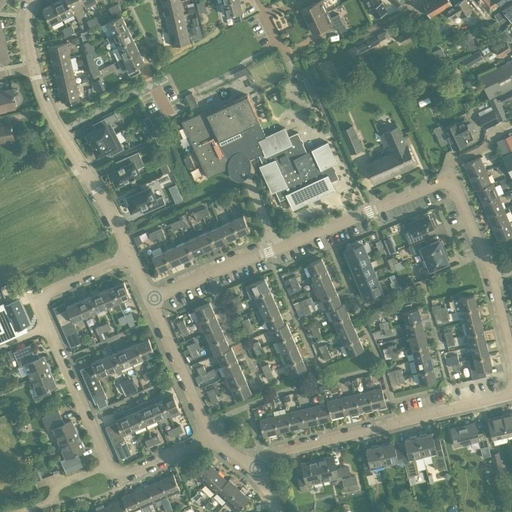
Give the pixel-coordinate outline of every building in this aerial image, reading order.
[(72,8),(71,9),(67,0),(59,0),(54,3),(62,18),(74,12),(72,8)] [(72,8),(83,3),(81,0),(67,0),(71,9),(72,8)] [(166,18),(183,14),(180,0),(179,0),(163,4),(166,18)] [(242,10),(239,0),(228,0),(223,1),(226,14),(242,10)] [(307,21),(327,11),(321,0),(318,0),(319,1),(301,9),(307,21)] [(379,2),(377,0),(364,0),(368,5),(369,5),(375,16),(386,11),(382,1),(379,2)] [(430,16),(452,3),(449,0),(432,0),(424,5),(430,16)] [(465,0),(462,0),(446,10),(451,19),(460,14),(462,18),(472,11),(465,0)] [(500,4),(496,0),(475,0),(485,13),(500,4)] [(51,24),(62,18),(54,3),(43,8),(51,24)] [(116,12),(121,10),(118,3),(113,5),(116,12)] [(498,21),(506,15),(511,21),(511,3),(494,15),(498,21)] [(112,14),(116,12),(113,5),(108,8),(112,14)] [(327,11),(307,21),(312,33),(330,25),(332,30),(339,27),(344,25),(339,14),(330,18),(327,11)] [(169,31),(187,27),(183,14),(166,18),(169,31)] [(121,15),(101,25),(104,31),(109,29),(112,34),(127,26),(121,15)] [(95,25),(91,18),(86,21),(90,28),(95,25)] [(422,21),(417,24),(421,31),(426,29),(422,21)] [(66,27),(70,34),(75,32),(71,25),(66,27)] [(115,40),(118,46),(133,38),(127,26),(112,34),(107,37),(110,42),(115,40)] [(62,29),(65,36),(70,34),(66,27),(62,29)] [(172,45),(190,41),(187,27),(169,31),(172,45)] [(349,61),(360,56),(382,45),(381,45),(391,40),(386,29),(376,34),(377,37),(356,48),(355,46),(344,51),(349,61)] [(511,38),(504,29),(497,35),(498,36),(510,40),(511,38)] [(403,45),(412,40),(408,32),(399,36),(403,45)] [(432,36),(426,39),(430,47),(436,44),(432,36)] [(133,38),(118,46),(112,49),(118,60),(124,58),(123,57),(139,49),(133,38)] [(53,59),(70,56),(67,42),(49,46),(50,46),(51,52),(50,52),(52,60),(53,59)] [(506,43),(496,49),(500,57),(509,51),(511,50),(506,43)] [(93,44),(86,47),(88,52),(95,49),(93,44)] [(0,63),(9,61),(9,60),(8,61),(7,54),(8,54),(6,47),(5,47),(0,48),(0,63)] [(441,47),(432,51),(439,66),(447,62),(448,62),(441,47)] [(123,57),(124,58),(129,69),(127,70),(130,76),(140,71),(137,65),(145,61),(139,49),(123,57)] [(478,50),(462,60),(467,67),(483,57),(478,50)] [(317,51),(308,55),(311,59),(319,55),(317,51)] [(54,66),(53,66),(55,73),(56,73),(73,70),(70,56),(53,59),(54,66)] [(92,73),(99,70),(93,58),(88,61),(90,68),(92,73)] [(511,59),(478,75),(489,99),(511,87),(511,59)] [(234,72),(237,77),(250,71),(247,66),(234,72)] [(58,80),(57,80),(58,87),(59,87),(76,84),(73,70),(56,73),(58,80)] [(61,94),(60,94),(61,102),(79,98),(76,84),(59,87),(61,94)] [(0,109),(14,106),(14,103),(18,102),(19,100),(19,96),(17,95),(14,95),(13,88),(1,91),(2,92),(0,92),(0,109)] [(511,88),(498,95),(501,99),(502,99),(504,102),(511,98),(511,88)] [(192,92),(185,95),(191,109),(198,105),(192,92)] [(250,158),(258,154),(253,142),(266,136),(259,120),(260,119),(247,93),(207,112),(206,109),(182,120),(208,176),(228,167),(228,168),(228,170),(229,172),(231,173),(232,175),(234,176),(236,177),(238,178),(240,178),(242,178),(244,177),(246,176),(248,175),(250,173),(251,172),(252,170),(252,168),(252,165),(252,163),(252,161),(251,159),(250,158)] [(495,97),(489,100),(498,120),(504,117),(498,102),(495,97)] [(493,110),(479,116),(484,128),(499,121),(493,110)] [(97,128),(86,134),(89,140),(90,139),(92,142),(114,130),(110,122),(117,118),(114,113),(105,118),(94,123),(97,128)] [(158,134),(148,115),(143,118),(153,137),(158,134)] [(457,122),(443,129),(453,149),(467,143),(466,141),(472,138),(469,133),(470,132),(465,120),(458,124),(457,122)] [(0,141),(14,139),(13,135),(10,121),(0,122),(0,141)] [(353,125),(341,130),(348,147),(360,142),(353,125)] [(393,152),(366,164),(374,181),(415,163),(408,146),(406,147),(397,126),(384,132),(393,152)] [(285,127),(266,136),(253,142),(258,154),(263,164),(260,166),(272,192),(275,191),(280,201),(286,198),(285,196),(287,195),(293,209),(335,190),(332,182),(339,179),(333,164),(337,162),(328,142),(306,151),(297,132),(289,136),(285,127)] [(114,130),(92,142),(95,148),(94,149),(97,155),(108,150),(110,155),(121,150),(118,144),(121,143),(114,130)] [(145,165),(142,159),(138,151),(115,161),(118,168),(109,172),(112,178),(114,177),(117,184),(132,177),(133,178),(136,176),(135,175),(140,173),(137,168),(145,165)] [(511,153),(503,157),(511,177),(511,153)] [(194,164),(189,155),(183,158),(188,167),(194,164)] [(480,157),(465,163),(468,170),(467,171),(470,177),(486,170),(480,157)] [(170,171),(166,162),(160,165),(164,174),(170,171)] [(473,183),(472,184),(475,190),(477,189),(491,183),(486,170),(470,177),(473,183)] [(509,185),(506,178),(500,180),(504,188),(509,185)] [(493,182),(491,183),(477,189),(480,196),(482,202),(483,202),(499,195),(493,182)] [(144,212),(165,202),(162,195),(156,198),(150,186),(128,196),(131,203),(129,204),(132,210),(141,206),(144,212)] [(483,202),(486,209),(485,209),(487,215),(488,215),(504,208),(499,195),(483,202)] [(222,200),(225,207),(232,204),(229,197),(222,200)] [(218,210),(225,207),(222,200),(215,203),(218,210)] [(199,210),(203,217),(209,214),(206,207),(199,210)] [(488,215),(491,221),(490,222),(493,228),(494,228),(509,221),(504,208),(488,215)] [(196,220),(203,217),(199,210),(193,213),(196,220)] [(410,230),(404,232),(409,243),(424,237),(421,231),(435,226),(432,218),(430,219),(428,214),(407,223),(410,230)] [(239,235),(250,230),(243,216),(233,221),(239,235)] [(177,220),(180,227),(186,224),(183,217),(177,220)] [(173,230),(180,227),(177,220),(170,223),(173,230)] [(228,240),(239,235),(233,221),(221,226),(228,240)] [(494,228),(496,234),(496,235),(498,241),(511,235),(511,227),(509,221),(494,228)] [(215,246),(228,240),(221,226),(209,232),(215,246)] [(154,230),(157,237),(164,234),(161,227),(154,230)] [(157,237),(154,230),(148,233),(151,240),(157,237)] [(204,251),(215,246),(209,232),(198,236),(204,251)] [(142,243),(139,236),(138,235),(133,237),(137,245),(142,243)] [(193,256),(204,251),(198,236),(186,242),(193,256)] [(344,250),(348,259),(366,252),(361,238),(344,245),(346,249),(344,250)] [(422,259),(445,250),(441,241),(440,241),(439,239),(426,245),(423,239),(408,246),(412,254),(419,251),(422,259)] [(182,261),(193,256),(186,242),(176,246),(182,261)] [(393,243),(386,246),(389,253),(396,251),(393,243)] [(171,266),(182,261),(176,246),(164,252),(171,266)] [(449,259),(445,250),(422,259),(424,265),(418,268),(423,278),(436,273),(433,267),(448,261),(447,259),(449,259)] [(159,272),(171,266),(164,252),(152,257),(159,272)] [(370,262),(366,252),(348,259),(352,269),(370,262)] [(312,276),(327,270),(322,258),(307,264),(312,276)] [(356,279),(374,271),(370,262),(352,269),(356,279)] [(317,287),(332,281),(327,270),(312,276),(317,287)] [(378,281),(374,271),(356,279),(360,288),(378,281)] [(292,285),(298,282),(295,275),(288,278),(292,285)] [(255,296),(270,289),(265,278),(250,285),(245,286),(250,298),(255,296)] [(322,298),(337,292),(332,281),(317,287),(322,298)] [(382,290),(378,281),(360,288),(364,298),(366,297),(368,301),(384,294),(382,290)] [(112,287),(122,310),(127,308),(123,300),(131,296),(124,282),(112,287)] [(294,291),(301,288),(298,282),(292,285),(294,291)] [(118,312),(122,310),(112,287),(101,292),(107,307),(114,304),(118,312)] [(259,307),(274,300),(270,289),(255,296),(259,307)] [(96,311),(107,307),(101,292),(90,297),(96,311)] [(327,310),(329,309),(342,304),(337,292),(322,298),(327,310)] [(462,310),(478,306),(474,294),(458,298),(462,310)] [(234,304),(241,301),(238,295),(231,298),(234,304)] [(84,317),(96,311),(90,297),(78,302),(84,317)] [(301,307),(308,304),(305,298),(298,301),(301,307)] [(0,304),(0,321),(4,331),(0,332),(0,342),(14,337),(25,332),(22,326),(23,326),(24,326),(26,325),(29,324),(18,299),(5,305),(4,303),(0,304)] [(265,318),(280,312),(274,300),(259,307),(265,318)] [(237,311),(244,308),(241,301),(234,304),(237,311)] [(73,321),(84,317),(78,302),(67,307),(68,309),(56,314),(68,309),(70,315),(72,320),(72,322),(73,321)] [(200,320),(215,314),(210,302),(195,309),(200,320)] [(334,321),(349,314),(344,303),(342,304),(329,309),(334,321)] [(403,312),(406,323),(421,319),(418,307),(412,309),(411,303),(397,306),(399,311),(400,312),(403,312)] [(304,314),(311,311),(308,304),(301,307),(304,314)] [(440,315),(447,314),(445,306),(438,307),(440,315)] [(464,322),(480,318),(478,306),(462,310),(464,322)] [(59,320),(70,315),(68,309),(56,314),(59,320)] [(133,319),(134,318),(131,312),(124,315),(127,321),(133,319)] [(272,330),(285,324),(280,312),(265,318),(270,331),(272,330)] [(205,331),(220,325),(215,314),(200,320),(205,331)] [(339,332),(354,325),(349,314),(334,321),(339,332)] [(61,325),(72,320),(70,315),(59,320),(61,325)] [(121,324),(127,321),(124,315),(118,318),(121,324)] [(244,327),(251,324),(248,317),(241,320),(244,327)] [(467,334),(483,330),(480,318),(464,322),(467,334)] [(133,319),(127,321),(130,327),(135,324),(133,319)] [(180,329),(186,326),(183,319),(176,322),(180,329)] [(384,329),(391,327),(389,319),(382,321),(384,329)] [(424,331),(421,319),(406,323),(409,335),(424,331)] [(73,321),(72,322),(72,320),(61,325),(64,331),(75,325),(73,321)] [(312,330),(318,327),(315,320),(308,323),(312,330)] [(105,331),(111,328),(108,322),(102,325),(105,331)] [(277,341),(292,334),(287,323),(285,324),(272,330),(277,341)] [(247,334),(254,331),(251,324),(244,327),(247,334)] [(78,331),(77,329),(75,325),(64,331),(66,336),(78,331)] [(104,331),(105,331),(102,325),(95,328),(100,339),(106,337),(104,331)] [(210,342),(225,336),(220,325),(205,331),(210,342)] [(344,344),(359,337),(354,325),(339,332),(344,344)] [(182,335),(189,332),(189,331),(186,326),(180,329),(182,335)] [(314,336),(321,334),(318,327),(312,330),(314,336)] [(386,335),(393,333),(391,327),(384,329),(386,335)] [(446,339),(453,338),(451,330),(444,332),(446,339)] [(470,346),(486,342),(483,330),(467,334),(470,346)] [(68,341),(80,336),(78,331),(66,336),(68,341)] [(411,347),(427,344),(424,332),(409,335),(411,347)] [(282,353),(297,346),(292,334),(277,341),(282,353)] [(80,336),(68,341),(71,347),(82,342),(80,336)] [(216,355),(217,354),(230,348),(225,336),(210,342),(216,355)] [(349,355),(364,349),(359,337),(344,344),(349,355)] [(143,358),(155,353),(148,338),(137,343),(143,358)] [(255,351),(261,348),(258,340),(251,343),(255,351)] [(196,348),(193,342),(187,345),(188,348),(190,351),(196,348)] [(473,358),(489,354),(486,342),(470,346),(473,358)] [(132,363),(143,358),(137,343),(125,348),(132,363)] [(322,354),(328,351),(325,343),(318,346),(322,354)] [(30,344),(14,352),(20,366),(18,367),(22,376),(29,372),(31,378),(50,370),(50,369),(51,368),(48,361),(47,362),(44,355),(39,357),(37,351),(34,353),(30,344)] [(390,352),(397,350),(395,344),(388,345),(390,352)] [(414,359),(430,355),(427,344),(411,347),(405,349),(406,354),(413,353),(414,359)] [(287,364),(302,357),(297,346),(282,353),(287,364)] [(226,363),(236,358),(232,347),(230,348),(217,354),(222,365),(226,363)] [(121,368),(132,363),(125,348),(114,353),(121,368)] [(192,358),(199,355),(196,348),(190,351),(192,358)] [(261,348),(255,351),(257,356),(264,353),(261,348)] [(17,364),(11,349),(5,352),(11,367),(17,364)] [(397,350),(390,352),(390,353),(391,357),(392,359),(398,357),(397,350)] [(324,359),(331,356),(328,351),(322,354),(324,359)] [(123,372),(121,368),(114,353),(103,358),(109,373),(116,370),(118,374),(123,372)] [(452,363),(459,362),(457,355),(457,354),(450,356),(452,363)] [(476,370),(492,367),(489,354),(473,358),(476,370)] [(417,372),(433,368),(430,355),(414,359),(417,372)] [(292,375),(307,369),(302,357),(287,364),(292,375)] [(98,378),(109,373),(103,358),(91,363),(92,366),(97,378),(98,378)] [(227,376),(241,370),(236,358),(226,363),(222,365),(227,376)] [(459,362),(452,363),(453,370),(460,368),(460,367),(459,362)] [(268,363),(261,366),(264,372),(271,369),(268,363)] [(200,374),(206,372),(203,365),(197,367),(200,374)] [(97,378),(92,366),(81,371),(93,398),(105,393),(98,378),(97,378)] [(152,377),(159,374),(156,368),(149,371),(152,377)] [(396,376),(403,375),(401,368),(394,369),(396,376)] [(420,384),(436,380),(433,368),(417,372),(420,384)] [(271,369),(264,372),(267,379),(274,376),(271,369)] [(50,370),(31,378),(37,392),(32,394),(35,400),(51,393),(49,387),(56,384),(50,370)] [(232,388),(247,382),(241,370),(227,376),(232,388)] [(145,380),(152,377),(149,371),(142,374),(145,380)] [(202,381),(209,378),(206,372),(200,374),(202,381)] [(404,382),(403,375),(396,376),(397,383),(404,382)] [(126,380),(120,382),(125,395),(132,392),(129,387),(129,386),(126,381),(126,380)] [(247,382),(232,388),(237,400),(252,393),(247,382)] [(135,383),(129,386),(129,387),(132,392),(138,389),(135,383)] [(213,387),(206,390),(209,397),(216,394),(213,387)] [(382,388),(368,391),(372,408),(378,407),(379,409),(386,408),(382,388)] [(372,410),(368,391),(354,395),(358,410),(364,409),(365,412),(372,410)] [(93,398),(95,404),(97,403),(99,408),(108,405),(105,399),(107,398),(105,393),(93,398)] [(216,394),(209,397),(212,403),(219,401),(216,394)] [(168,414),(179,409),(173,395),(162,399),(168,414)] [(358,410),(354,395),(340,398),(344,413),(350,412),(351,415),(359,413),(358,410)] [(157,419),(168,414),(162,399),(161,400),(160,396),(149,401),(157,419)] [(344,413),(340,398),(327,401),(327,403),(331,417),(337,415),(337,416),(344,414),(344,413)] [(157,419),(149,401),(137,406),(145,424),(157,419)] [(331,420),(327,403),(314,407),(318,422),(324,420),(324,421),(331,420)] [(145,424),(137,406),(126,411),(127,415),(134,429),(145,424)] [(318,422),(314,407),(300,410),(304,425),(310,424),(311,425),(318,423),(318,422)] [(53,428),(60,443),(78,435),(78,434),(79,433),(76,426),(74,427),(71,420),(64,423),(58,409),(42,417),(48,431),(53,428)] [(304,425),(300,410),(287,413),(290,429),(297,427),(297,428),(304,426),(304,425)] [(119,428),(122,433),(122,434),(123,434),(134,429),(127,415),(126,411),(114,416),(117,422),(119,428)] [(511,412),(502,415),(506,434),(511,432),(511,412)] [(290,429),(287,413),(273,417),(277,432),(283,430),(283,431),(291,430),(290,429)] [(493,437),(506,434),(502,415),(489,418),(493,437)] [(277,432),(273,417),(259,420),(263,436),(264,436),(264,435),(269,434),(270,435),(277,433),(277,432)] [(108,433),(119,428),(117,422),(105,427),(107,430),(108,433)] [(475,422),(451,428),(455,446),(479,440),(480,448),(488,446),(485,432),(478,433),(475,422)] [(177,434),(183,431),(181,424),(174,427),(177,434)] [(174,427),(167,430),(170,437),(171,438),(177,435),(177,434),(174,427)] [(110,438),(122,433),(119,428),(108,433),(110,438)] [(123,434),(122,434),(122,433),(110,438),(112,444),(125,438),(123,434)] [(447,468),(444,456),(439,438),(433,439),(432,433),(426,434),(426,433),(420,434),(420,436),(419,436),(423,455),(431,453),(434,468),(437,467),(438,470),(447,468)] [(154,444),(160,441),(158,434),(151,437),(154,444)] [(78,435),(60,443),(66,457),(60,459),(67,473),(83,466),(77,452),(85,449),(78,435)] [(406,446),(401,447),(405,465),(406,469),(407,476),(419,473),(415,458),(423,456),(423,455),(419,436),(417,436),(417,435),(410,436),(410,438),(405,439),(406,446)] [(147,447),(154,444),(151,437),(145,440),(147,447)] [(115,449),(127,444),(125,438),(112,444),(115,449)] [(405,465),(401,447),(395,448),(393,442),(388,443),(388,442),(381,443),(381,445),(380,445),(384,464),(397,460),(399,467),(405,465)] [(117,454),(129,449),(127,444),(115,449),(117,454)] [(384,464),(380,445),(378,446),(378,444),(372,446),(372,447),(366,449),(368,455),(362,456),(366,475),(373,473),(371,467),(384,464)] [(129,449),(117,454),(120,460),(132,455),(132,454),(129,449)] [(488,449),(481,451),(483,457),(490,455),(488,449)] [(496,473),(503,472),(498,452),(492,453),(496,473)] [(317,459),(322,480),(337,476),(338,482),(343,481),(345,491),(358,488),(356,476),(351,477),(348,467),(336,470),(333,457),(325,458),(325,457),(317,459)] [(308,483),(322,480),(317,459),(309,461),(310,462),(302,464),(305,477),(298,479),(301,491),(309,489),(308,483)] [(204,483),(216,471),(212,468),(212,467),(206,461),(194,473),(204,483)] [(222,477),(216,471),(204,483),(215,493),(217,491),(226,482),(222,477)] [(181,490),(174,474),(173,475),(174,475),(169,478),(168,477),(160,480),(167,496),(181,490)] [(227,501),(239,488),(238,489),(234,485),(235,484),(229,479),(226,482),(217,491),(227,501)] [(167,496),(160,480),(161,481),(155,483),(155,482),(148,486),(155,502),(167,496)] [(155,502),(148,486),(147,486),(148,487),(143,489),(142,488),(135,491),(142,507),(155,502)] [(237,511),(249,498),(248,499),(244,495),(245,494),(239,488),(227,501),(237,511)] [(130,511),(142,507),(135,491),(134,491),(135,492),(130,494),(129,493),(122,497),(123,499),(128,511),(130,511)] [(128,511),(123,499),(122,499),(123,500),(118,502),(117,501),(110,504),(113,511),(128,511)] [(212,504),(208,500),(204,505),(208,509),(212,504)]
